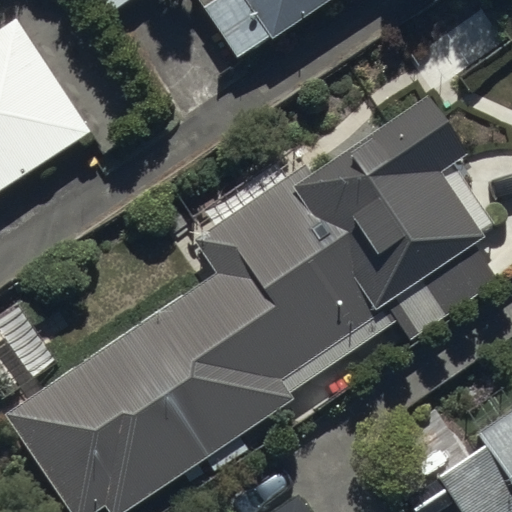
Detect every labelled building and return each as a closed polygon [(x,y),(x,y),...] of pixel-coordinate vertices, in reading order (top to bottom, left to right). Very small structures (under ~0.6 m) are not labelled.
[(131,0),(99,0),(109,15),(131,0)] [(220,0),(203,12),(236,62),(270,39),(274,44),(339,0),(220,0)] [(16,21),(0,30),(0,189),(88,133),(16,21)] [(307,162),(196,242),(221,274),(7,427),(67,511),(98,511),(105,507),(108,511),(135,511),(204,463),(214,477),(249,451),(241,439),(293,402),(290,397),(395,322),(413,347),(501,283),(477,250),(488,242),(441,177),(466,159),(424,101),(318,177),(307,162)] [(54,365),(18,309),(0,320),(0,398),(0,399),(54,365)] [(511,511),(511,410),(476,434),(485,447),(437,479),(459,511),(511,511)] [(308,511),(303,502),(286,511),(308,511)]
